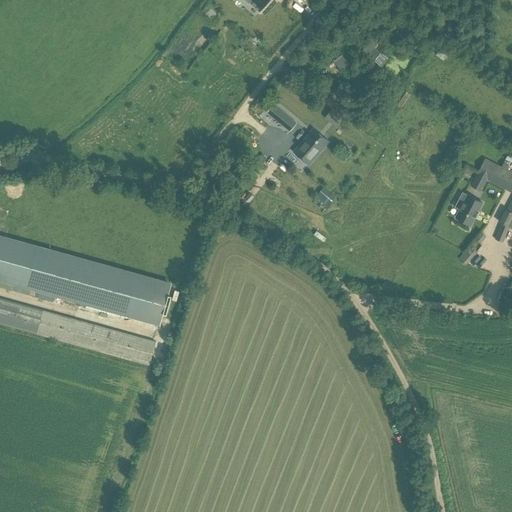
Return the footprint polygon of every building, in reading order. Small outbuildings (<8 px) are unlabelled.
[(250,1),(260,11),(270,0),(245,0),(249,3),(250,1)] [(275,105),(268,114),(287,129),(294,121),(275,105)] [(259,117),(243,131),(254,143),(270,129),(259,117)] [(328,144),(312,132),(297,151),(313,164),(328,144)] [(342,190),(349,195),(378,156),(371,151),(342,190)] [(260,161),(263,158),(260,155),(246,166),(251,171),(247,174),(249,177),(263,165),(260,161)] [(511,174),(483,161),(471,186),(481,191),(487,179),(511,191),(511,174)] [(272,187),(269,192),(274,195),(277,190),(272,187)] [(472,225),(483,203),(467,196),(456,218),(472,225)] [(511,197),(493,237),(503,242),(510,229),(511,229),(511,197)] [(309,220),(320,231),(326,225),(315,215),(309,220)] [(0,238),(0,278),(161,324),(172,287),(0,238)] [(0,299),(0,324),(149,367),(156,344),(0,299)]
